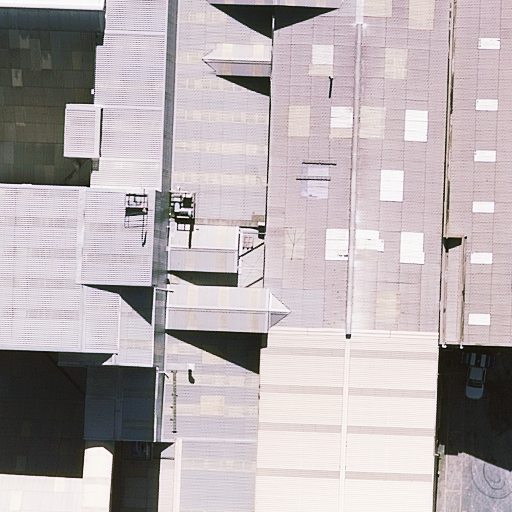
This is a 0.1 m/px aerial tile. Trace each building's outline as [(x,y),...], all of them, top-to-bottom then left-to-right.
[(0,0),(0,113),(96,117),(99,0),(0,0)] [(270,508),(286,0),(99,0),(96,117),(94,178),(88,362),(84,502),(270,508)] [(461,0),(286,0),(270,508),(417,511),(445,511),(451,326),(461,0)] [(511,0),(461,0),(451,326),(511,327),(511,0)] [(0,359),(88,362),(94,178),(0,174),(0,359)] [(0,511),(83,511),(84,502),(88,362),(0,359),(0,511)]
